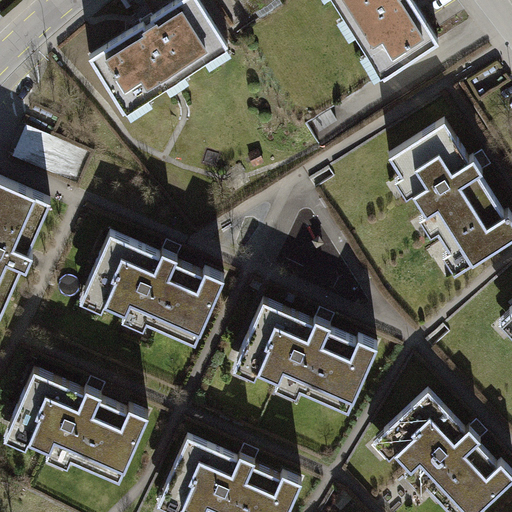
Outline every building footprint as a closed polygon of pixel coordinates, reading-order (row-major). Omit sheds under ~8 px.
[(175,0),(87,56),(125,109),(236,42),(210,0),(175,0)] [(423,0),(331,0),(380,72),(445,34),(423,0)] [(368,163),(459,288),(511,249),(511,231),(430,118),(368,163)] [(51,199),(0,176),(0,300),(5,303),(20,268),(26,270),(33,254),(27,252),(51,199)] [(224,278),(98,228),(67,307),(192,357),(224,278)] [(384,347),(252,296),(222,373),(354,424),(384,347)] [(511,303),(498,316),(511,331),(511,303)] [(36,368),(6,437),(27,446),(29,439),(50,448),(47,455),(68,464),(71,457),(122,479),(150,413),(130,404),(129,407),(102,396),(103,393),(86,385),(85,389),(36,368)] [(465,426),(430,388),(374,440),(389,456),(397,449),(455,511),(472,511),(511,475),(511,465),(502,455),(496,460),(477,439),(482,434),(470,421),(465,426)] [(236,455),(187,435),(158,502),(177,511),(179,506),(192,511),(286,511),(300,480),(281,471),(279,475),(254,464),(255,460),(237,452),(236,455)]
